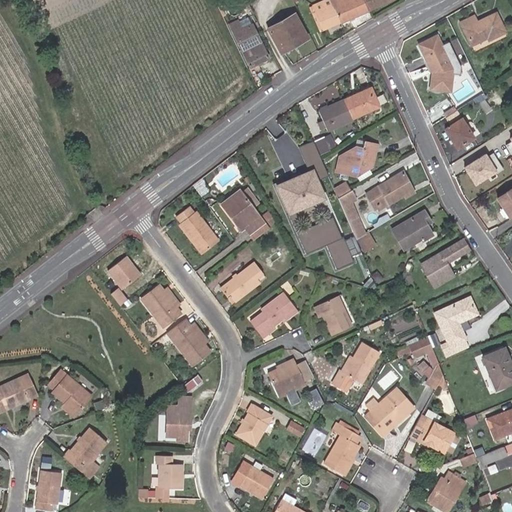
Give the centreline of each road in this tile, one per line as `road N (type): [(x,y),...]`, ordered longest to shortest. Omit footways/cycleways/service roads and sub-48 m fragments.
road 1 (tertiary): [(131,210),(376,35)]
road 2 (residential): [(511,286),(451,196),(376,35)]
road 3 (track): [(7,0),(48,81),(75,181),(105,230)]
road 4 (residential): [(235,360),(222,326),(131,210)]
road 5 (tertiary): [(0,311),(131,210)]
road 6 (residential): [(222,511),(206,477),(207,445),(235,360)]
